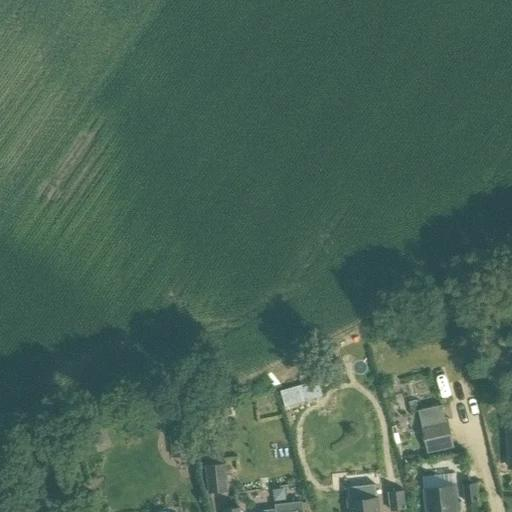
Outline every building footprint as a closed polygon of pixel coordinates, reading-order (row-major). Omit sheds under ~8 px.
[(438,359),(426,362),(435,395),(447,392),(438,359)] [(278,395),(282,409),(322,398),(318,384),(278,395)] [(383,398),(392,396),(390,387),(381,389),(383,398)] [(418,411),(421,426),(445,421),(442,405),(418,411)] [(223,409),(212,412),(214,421),(224,419),(223,409)] [(421,426),(427,453),(453,448),(447,421),(445,421),(421,426)] [(168,430),(171,457),(189,455),(186,428),(168,430)] [(207,468),(210,493),(227,491),(224,466),(207,468)] [(463,485),(464,503),(479,501),(476,483),(463,485)] [(375,484),(347,487),(349,511),(379,511),(380,511),(378,511),(375,484)] [(423,491),(425,507),(424,507),(425,511),(457,511),(455,487),(423,491)] [(404,491),(402,491),(388,492),(390,511),(406,510),(404,491)]
